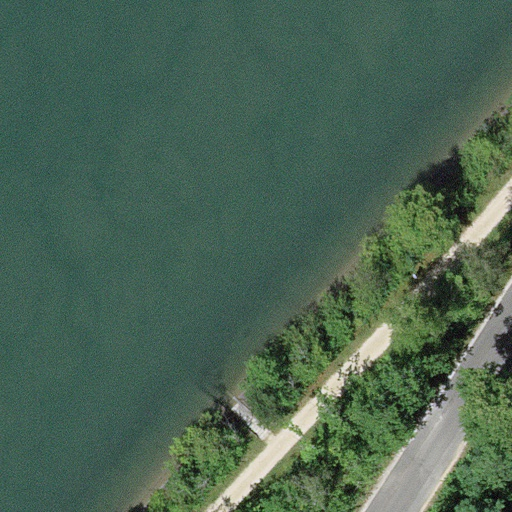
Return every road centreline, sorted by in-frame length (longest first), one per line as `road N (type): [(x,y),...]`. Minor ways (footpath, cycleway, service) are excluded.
road 1 (track): [(229,511),(511,192)]
road 2 (unclassified): [(511,321),(392,511)]
